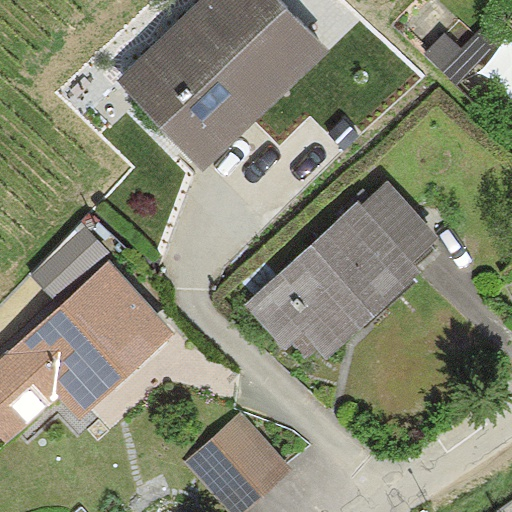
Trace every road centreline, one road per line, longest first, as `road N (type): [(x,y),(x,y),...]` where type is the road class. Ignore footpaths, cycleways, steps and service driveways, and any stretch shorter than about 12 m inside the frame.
road 1 (unknown): [(399,511),(205,303),(207,241),(257,162)]
road 2 (residential): [(400,511),(511,432)]
